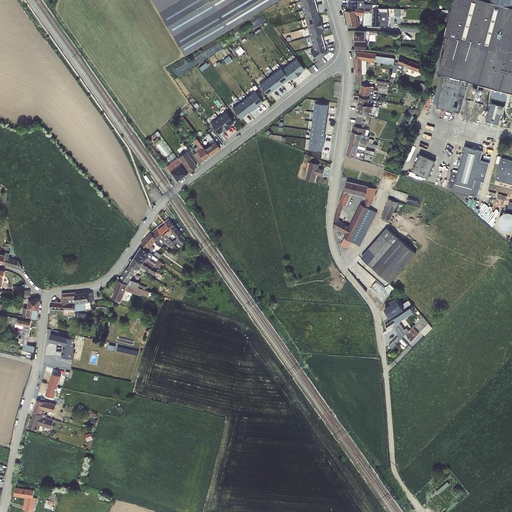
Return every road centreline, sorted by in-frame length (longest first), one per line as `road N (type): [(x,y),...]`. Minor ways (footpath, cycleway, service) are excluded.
road 1 (unclassified): [(346,54),(329,231),(333,255),(375,309),(393,467),(420,511)]
road 2 (residential): [(346,54),(168,195),(114,271),(89,287),(46,296)]
road 3 (unclassified): [(38,364),(3,509)]
